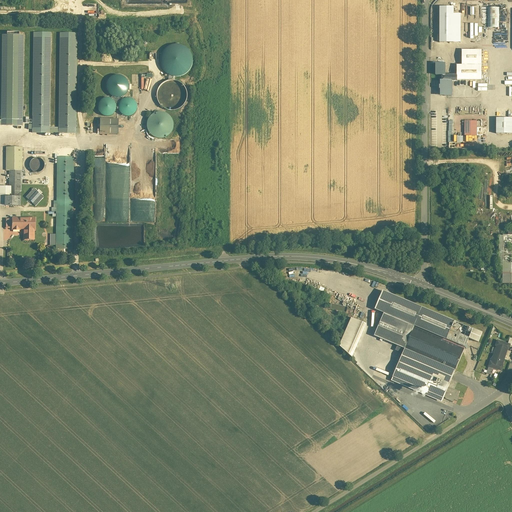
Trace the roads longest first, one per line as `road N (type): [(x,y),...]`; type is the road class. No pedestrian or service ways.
road 1 (tertiary): [(423,288),(354,265),(277,256),(0,281)]
road 2 (residential): [(426,0),(423,288)]
road 3 (residential): [(313,511),(499,393)]
